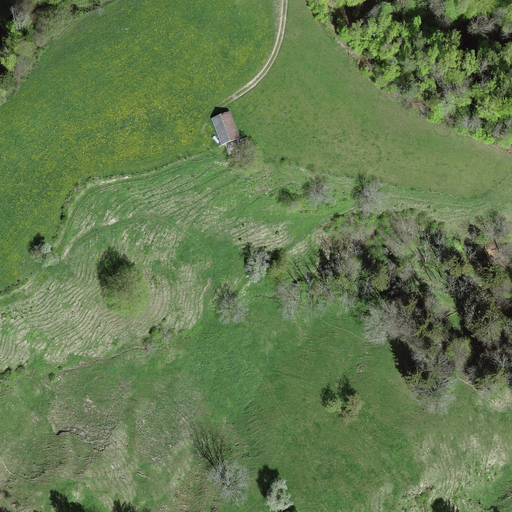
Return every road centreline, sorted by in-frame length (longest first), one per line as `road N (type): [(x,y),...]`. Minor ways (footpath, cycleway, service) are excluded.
road 1 (track): [(0,255),(83,172),(167,142),(213,110)]
road 2 (track): [(283,0),(269,63),(213,110)]
